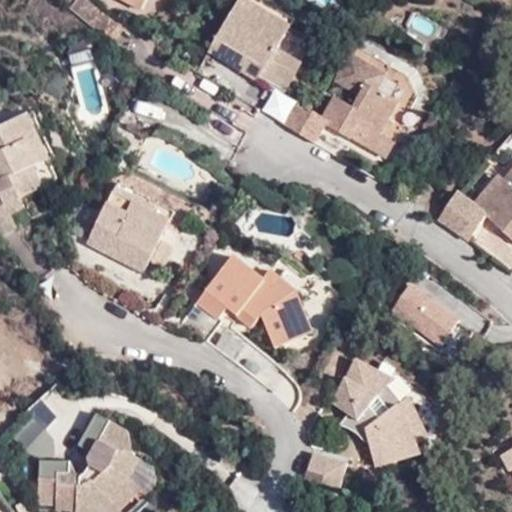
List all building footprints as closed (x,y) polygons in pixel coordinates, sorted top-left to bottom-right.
[(60,0),(70,8),(76,0),(60,0)] [(89,0),(76,0),(70,8),(106,39),(118,24),(89,0)] [(297,56),(304,61),(316,40),(294,28),(297,22),(261,0),(240,0),(209,53),(283,97),(294,78),(286,73),(297,56)] [(301,105),(288,127),(326,150),(339,128),(386,154),(397,133),(393,130),(416,90),(415,75),(364,45),(339,88),(360,101),(354,113),(338,103),(327,121),(301,105)] [(294,78),(304,61),(297,56),(286,73),(294,78)] [(0,237),(17,228),(14,219),(46,206),(34,179),(58,169),(34,114),(0,128),(0,173),(1,175),(0,175),(0,237)] [(461,193),(438,219),(468,240),(487,216),(511,240),(511,185),(506,180),(501,176),(474,203),(461,193)] [(145,274),(150,265),(163,242),(180,213),(127,182),(91,243),(145,274)] [(163,242),(150,265),(163,273),(177,249),(163,242)] [(184,323),(212,347),(227,330),(222,326),(233,314),(251,329),(260,318),(280,350),(316,330),(294,296),(270,276),(263,283),(236,260),(184,323)] [(357,388),(365,372),(355,367),(347,382),(357,388)] [(386,384),(365,372),(357,388),(347,382),(333,408),(350,419),(361,424),(357,433),(364,437),(377,468),(422,456),(419,448),(430,444),(408,398),(402,400),(385,386),(386,384)] [(81,411),(63,393),(38,416),(57,434),(81,411)] [(102,441),(113,423),(101,417),(80,450),(90,456),(100,440),(102,441)] [(346,427),(357,433),(361,424),(350,419),(346,427)] [(113,423),(102,441),(100,440),(90,456),(88,460),(89,467),(83,475),(79,476),(78,473),(72,474),(59,474),(59,480),(41,480),(40,504),(48,505),(49,502),(57,503),(57,505),(57,508),(67,508),(67,511),(70,511),(110,511),(115,504),(136,485),(130,478),(141,458),(134,454),(129,431),(113,423)] [(511,449),(500,455),(508,473),(511,471),(511,449)] [(320,455),(307,488),(340,498),(350,464),(320,455)] [(89,467),(88,460),(86,459),(78,473),(79,476),(83,475),(89,467)] [(41,469),(41,480),(59,480),(59,474),(72,474),(72,469),(41,469)]
